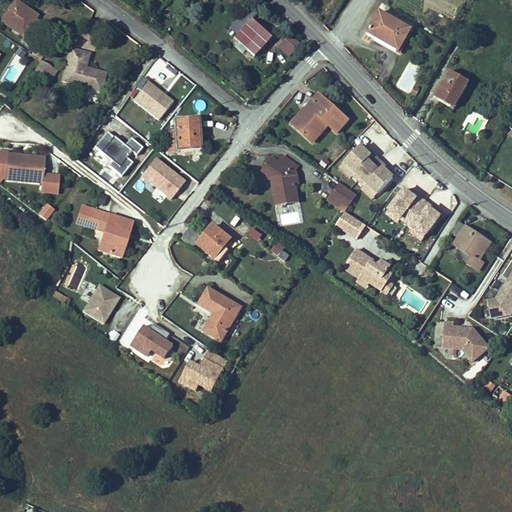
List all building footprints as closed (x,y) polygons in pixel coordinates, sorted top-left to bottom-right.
[(1,22),(32,43),(44,25),(35,19),(38,15),(24,5),(23,6),(15,2),(1,22)] [(380,12),(368,33),(399,51),(411,30),(380,12)] [(269,40),(249,21),(233,38),(238,43),(235,47),(242,54),(245,50),(253,57),(269,40)] [(277,47),(287,56),(299,43),(289,34),(277,47)] [(32,55),(40,61),(44,54),(36,49),(32,55)] [(106,73),(86,68),(89,54),(71,49),(63,81),(101,92),(106,73)] [(54,69),(41,61),(32,74),(45,82),(54,69)] [(134,104),(157,72),(143,62),(121,95),(134,104)] [(407,62),(396,88),(410,94),(421,68),(407,62)] [(54,69),(45,82),(49,84),(57,71),(54,69)] [(450,72),(435,98),(451,107),(456,99),(459,100),(469,83),(450,72)] [(319,94),(291,124),(313,144),(329,125),(337,133),(349,120),(319,94)] [(81,166),(113,118),(107,114),(75,161),(81,166)] [(170,153),(200,151),(197,119),(175,120),(176,132),(168,133),(170,153)] [(395,176),(362,144),(347,161),(357,171),(369,182),(380,192),(395,176)] [(44,159),(7,155),(7,151),(0,150),(0,179),(42,183),(43,175),(44,159)] [(170,199),(185,180),(155,156),(139,176),(170,199)] [(272,159),(264,170),(277,178),(278,185),(273,186),(275,197),(277,196),(279,206),(298,202),(296,184),(299,184),(297,173),(295,171),(298,167),(283,157),(279,163),(272,159)] [(357,171),(347,161),(342,166),(352,176),(357,171)] [(320,169),(324,173),(329,168),(325,163),(320,169)] [(264,170),(262,174),(272,181),(273,186),(278,185),(277,178),(264,170)] [(59,176),(43,175),(42,183),(41,193),(58,194),(59,176)] [(375,198),(380,192),(369,182),(364,187),(375,198)] [(347,209),(356,196),(339,184),(329,197),(347,209)] [(440,217),(404,190),(391,207),(402,216),(400,219),(413,229),(415,226),(426,235),(440,217)] [(345,212),(347,209),(329,197),(327,200),(345,212)] [(120,258),(131,223),(92,210),(93,207),(85,204),(86,201),(76,198),(69,221),(95,230),(93,236),(94,238),(102,240),(99,251),(120,258)] [(46,202),(37,214),(46,220),(54,208),(46,202)] [(158,204),(150,215),(160,224),(169,212),(158,204)] [(402,216),(391,207),(389,210),(400,219),(402,216)] [(357,240),(366,226),(345,212),(336,226),(357,240)] [(487,241),(459,222),(452,233),(458,238),(453,245),(460,249),(471,256),(466,263),(478,271),(483,263),(479,261),(486,250),(483,248),(487,241)] [(229,251),(224,247),(230,239),(213,225),(197,244),(220,263),(229,251)] [(426,235),(415,226),(413,229),(424,238),(426,235)] [(247,233),(258,241),(262,234),(251,227),(247,233)] [(181,239),(192,248),(196,242),(194,241),(199,235),(190,228),(181,239)] [(270,248),(275,255),(285,248),(280,241),(270,248)] [(471,256),(460,249),(456,256),(466,263),(471,256)] [(388,282),(393,275),(388,272),(391,267),(381,261),(379,265),(377,267),(364,258),(365,256),(356,250),(344,269),(360,280),(361,278),(370,284),(382,292),(388,282)] [(278,257),(285,262),(289,256),(282,252),(278,257)] [(379,265),(365,256),(364,258),(377,267),(379,265)] [(396,270),(391,267),(388,272),(393,275),(396,270)] [(434,275),(428,271),(425,275),(430,279),(434,275)] [(511,315),(511,313),(511,275),(496,300),(488,302),(491,319),(511,315)] [(370,284),(361,278),(360,280),(358,284),(367,289),(370,284)] [(388,282),(382,292),(387,295),(393,286),(388,282)] [(454,284),(450,290),(458,295),(462,289),(454,284)] [(119,299),(99,286),(83,312),(102,325),(119,299)] [(242,308),(208,288),(198,305),(214,314),(204,332),(222,342),(242,308)] [(445,323),(443,349),(462,350),(472,362),(489,348),(473,329),(454,328),(454,324),(445,323)] [(150,330),(144,326),(131,346),(147,357),(151,350),(164,359),(173,345),(166,340),(170,334),(154,324),(150,330)] [(108,339),(115,342),(119,333),(112,330),(108,339)] [(223,359),(210,349),(200,367),(190,362),(179,382),(196,392),(200,385),(212,392),(224,370),(218,367),(223,359)] [(230,369),(234,371),(241,359),(236,357),(230,369)] [(228,362),(223,359),(218,367),(224,370),(228,362)] [(491,392),(495,387),(490,382),(485,388),(491,392)] [(511,407),(511,405),(511,396),(505,391),(499,398),(511,407)]
